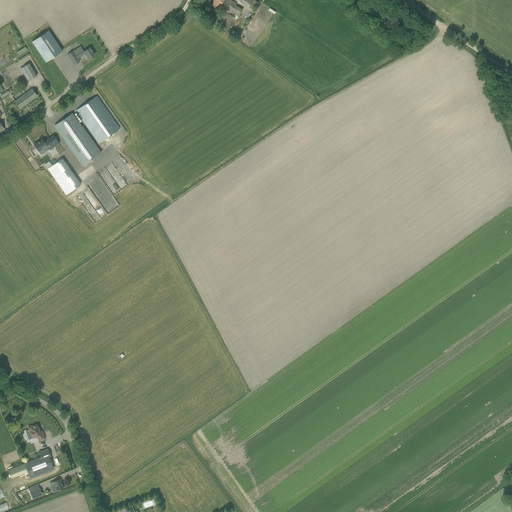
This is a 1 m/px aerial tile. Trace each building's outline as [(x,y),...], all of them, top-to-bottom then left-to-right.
[(214,0),(212,5),(217,7),(219,3),(222,5),(220,7),(239,16),(242,10),(235,6),(236,3),(229,0),(214,0)] [(48,30),(32,41),(46,62),(62,51),(48,30)] [(67,55),(71,61),(74,65),(80,61),(78,58),(85,54),(89,59),(94,55),(90,48),(84,52),(83,50),(75,55),(73,51),(67,55)] [(18,61),(30,56),(29,51),(17,56),(18,61)] [(23,67),(27,73),(24,75),(28,81),(30,79),(37,75),(29,63),(23,67)] [(37,96),(34,92),(32,89),(15,101),(20,108),(37,96)] [(79,123),(75,118),(72,113),(55,125),(58,129),(83,165),(100,153),(81,126),(85,123),(99,143),(120,129),(99,100),(96,96),(76,111),(83,121),(79,123)] [(42,139),(33,145),(35,148),(38,151),(42,149),(44,152),(48,148),(50,150),(59,143),(56,139),(53,135),(44,141),(42,139)] [(48,169),(66,195),(81,184),(62,158),(48,169)] [(43,168),(38,171),(45,182),(50,178),(43,168)] [(82,199),(85,197),(81,192),(76,195),(80,200),(82,199)] [(85,209),(96,223),(107,215),(95,199),(87,205),(89,207),(85,209)] [(39,441),(40,441),(45,439),(42,430),(39,432),(38,429),(39,429),(37,424),(31,426),(28,427),(29,429),(25,431),(29,439),(37,436),(39,441)] [(48,449),(43,450),(38,453),(40,457),(24,464),(27,471),(30,478),(49,470),(53,468),(49,458),(51,457),(48,449)] [(60,479),(55,481),(53,482),(54,484),(50,485),(53,492),(57,491),(59,490),(63,488),(61,483),(62,483),(60,479)] [(30,492),(30,493),(32,498),(37,496),(36,493),(41,491),(39,488),(30,492)] [(0,511),(2,511),(10,510),(7,502),(0,504),(0,511)]
